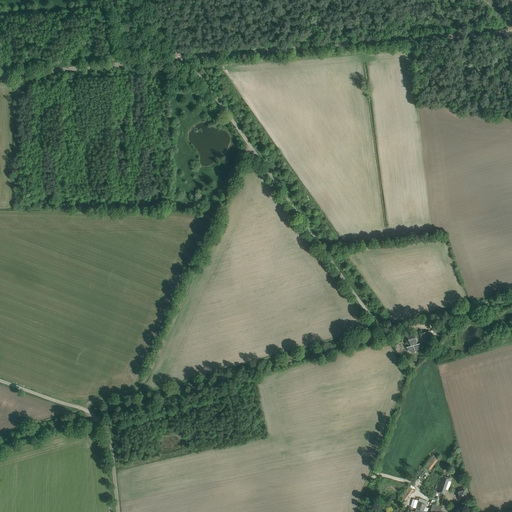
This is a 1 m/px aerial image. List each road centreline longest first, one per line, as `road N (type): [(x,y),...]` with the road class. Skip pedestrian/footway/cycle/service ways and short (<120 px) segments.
road 1 (unclassified): [(0,75),(511,31)]
road 2 (unclassified): [(117,511),(102,424),(87,410),(0,380)]
